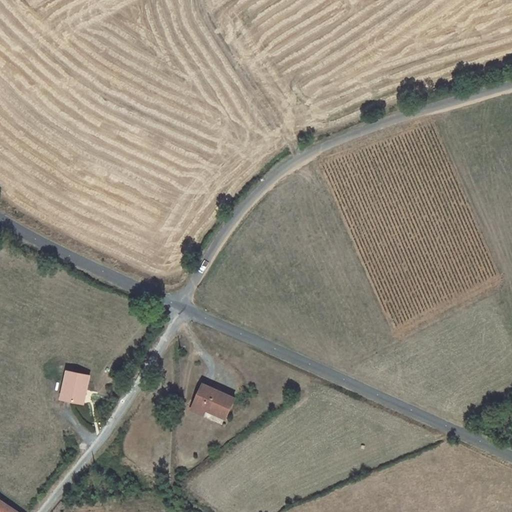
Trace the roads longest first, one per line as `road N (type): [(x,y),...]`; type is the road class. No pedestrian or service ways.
road 1 (unclassified): [(511,86),(313,151),(271,179),(228,226),(179,306)]
road 2 (tertiary): [(511,455),(179,306)]
road 3 (unclassified): [(179,306),(104,435),(42,511)]
road 4 (tertiary): [(179,306),(0,217)]
